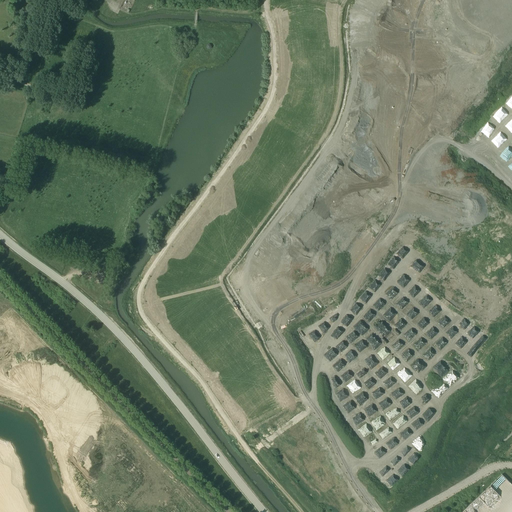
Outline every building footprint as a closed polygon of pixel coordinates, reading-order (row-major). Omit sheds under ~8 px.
[(412,272),(407,268),(404,272),(400,269),(397,272),(407,278),(412,272)] [(411,285),(419,289),(425,278),(417,274),(411,285)] [(392,278),(387,287),(396,292),(402,283),(392,278)] [(423,295),(429,299),(435,288),(429,284),(423,295)] [(407,303),(413,294),(405,289),(399,298),(407,303)] [(455,305),(459,298),(450,292),(445,300),(455,305)] [(459,311),(474,319),(480,308),(473,304),(473,305),(465,301),(459,311)] [(436,312),(445,319),(451,311),(443,304),(436,312)] [(455,315),(449,323),(461,332),(467,324),(455,315)] [(431,317),(427,327),(436,332),(441,321),(431,317)] [(444,328),(437,339),(452,348),(459,336),(444,328)] [(413,339),(420,346),(429,337),(422,330),(413,339)] [(435,363),(444,355),(432,342),(423,350),(435,363)] [(338,375),(335,370),(332,366),(329,368),(335,377),(338,375)]
